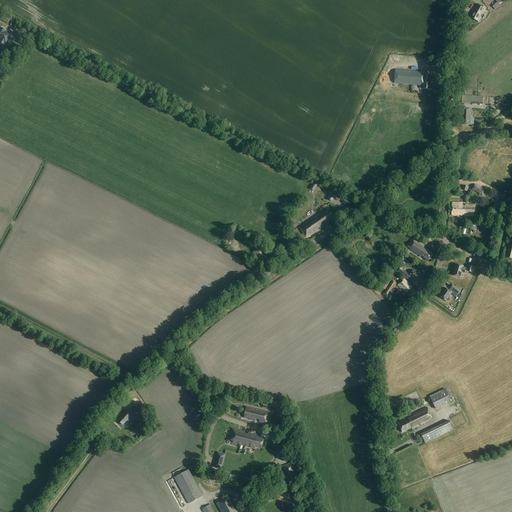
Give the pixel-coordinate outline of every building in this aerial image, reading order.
[(495,10),(500,6),(497,2),(492,6),(495,10)] [(479,22),(486,9),(477,4),(473,12),(474,13),(471,18),(479,22)] [(11,19),(5,15),(2,21),(8,24),(11,19)] [(0,45),(2,47),(4,43),(5,43),(9,35),(3,32),(4,30),(0,28),(0,27),(0,45)] [(419,88),(429,89),(430,76),(425,76),(425,72),(395,70),(394,83),(420,85),(419,88)] [(386,102),(409,103),(409,94),(387,92),(386,102)] [(472,104),(473,104),(483,105),(483,96),(473,96),(472,104)] [(408,110),(409,103),(378,102),(377,109),(408,110)] [(462,125),(471,125),(472,109),(461,108),(461,119),(461,124),(462,124),(462,125)] [(313,192),(317,185),(313,183),(309,189),(313,192)] [(472,190),(479,194),(483,196),(486,190),(475,184),(472,190)] [(342,195),(331,191),(330,194),(329,194),(327,199),(332,201),(334,198),(339,200),(342,195)] [(465,207),(462,207),(462,203),(452,203),(452,215),(474,217),(475,205),(465,205),(465,207)] [(334,218),(328,209),(322,214),(321,213),(299,228),(307,238),(330,222),(329,221),(334,218)] [(421,256),(428,261),(433,254),(424,247),(425,246),(414,238),(407,247),(420,258),(421,256)] [(253,254),(265,265),(270,259),(264,254),(265,252),(260,247),(253,254)] [(463,266),(456,264),(453,276),(460,278),(462,273),(465,274),(465,271),(474,273),(475,267),(469,266),(468,269),(466,269),(466,268),(463,268),(463,266)] [(400,273),(405,278),(407,275),(408,274),(403,269),(400,273)] [(415,280),(420,283),(423,279),(419,276),(420,275),(414,270),(410,276),(415,281),(415,280)] [(409,296),(415,291),(411,287),(404,279),(397,286),(402,291),(403,290),(406,292),(405,293),(408,296),(408,295),(409,296)] [(447,298),(448,299),(453,291),(458,294),(460,291),(460,290),(455,287),(453,285),(450,289),(449,291),(446,288),(440,296),(446,300),(447,298)] [(430,397),(436,409),(452,402),(446,389),(430,397)] [(419,398),(416,391),(404,397),(407,404),(419,398)] [(139,404),(132,412),(136,415),(139,413),(141,411),(143,408),(139,404)] [(263,422),(267,423),(270,412),(246,407),(243,418),(248,419),(248,420),(255,421),(256,420),(259,420),(259,422),(263,423),(263,422)] [(421,425),(433,420),(427,407),(420,411),(403,419),(404,420),(398,423),(403,433),(412,428),(413,429),(418,427),(417,425),(420,424),(421,425)] [(128,422),(132,417),(126,411),(120,417),(121,418),(118,421),(123,426),(127,421),(128,422)] [(449,420),(421,434),(425,444),(453,430),(449,420)] [(248,435),(245,434),(245,432),(232,429),(229,442),(255,448),(255,447),(261,449),(264,439),(257,437),(257,436),(248,434),(248,435)] [(289,484),(298,482),(296,474),(294,474),(293,471),(295,470),(293,463),(282,466),(285,479),(287,479),(289,484)] [(175,478),(189,504),(203,496),(188,470),(175,478)] [(233,505),(231,501),(232,501),(230,496),(217,504),(221,511),(237,511),(238,511),(234,504),(233,505)]
